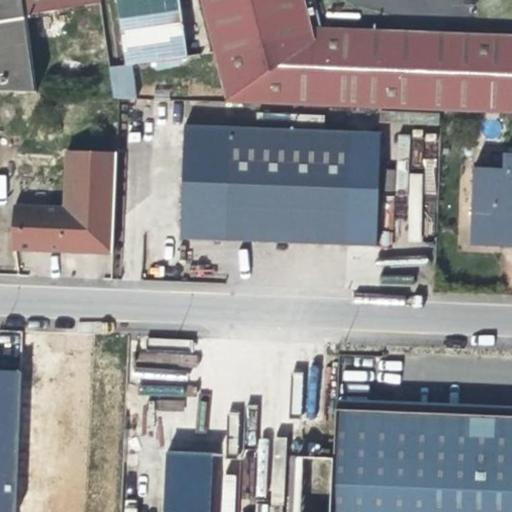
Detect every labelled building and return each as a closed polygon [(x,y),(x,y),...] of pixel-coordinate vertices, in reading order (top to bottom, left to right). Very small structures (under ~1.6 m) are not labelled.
[(27,16),(24,0),(0,0),(0,101),(39,103),(27,16)] [(24,0),(27,16),(106,7),(105,0),(24,0)] [(189,59),(178,0),(122,0),(135,69),(141,67),(189,59)] [(511,121),(511,49),(313,40),(303,0),(201,0),(228,110),(511,121)] [(140,80),(141,67),(135,69),(118,72),(120,83),(140,80)] [(140,102),(140,80),(120,83),(123,102),(140,102)] [(409,158),(410,134),(395,133),(394,157),(409,158)] [(353,251),(355,137),(188,134),(186,248),(203,248),(353,251)] [(117,264),(121,163),(70,162),(69,219),(18,219),(18,259),(38,260),(117,264)] [(412,230),(422,230),(420,173),(409,174),(412,230)] [(511,257),(511,180),(482,180),(480,239),(509,240),(509,257),(509,258),(511,257)] [(509,257),(509,240),(480,239),(479,240),(479,256),(492,256),(509,257)] [(0,511),(18,511),(24,388),(24,380),(0,378),(0,511)] [(511,389),(417,386),(340,383),(340,393),(511,399),(511,389)] [(511,511),(511,399),(340,393),(339,401),(336,478),(334,511),(511,511)] [(222,454),(164,453),(162,511),(209,511),(210,490),(221,490),(222,454)]
